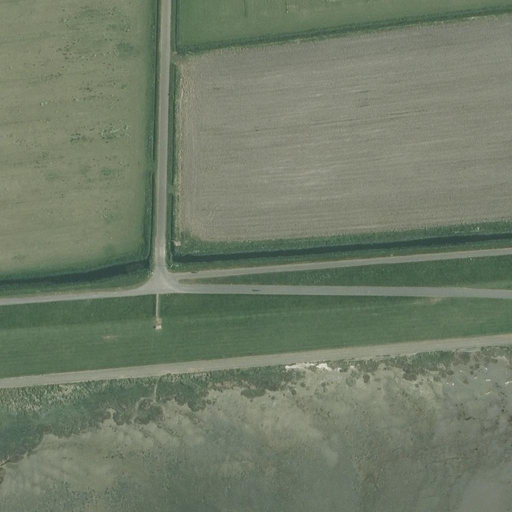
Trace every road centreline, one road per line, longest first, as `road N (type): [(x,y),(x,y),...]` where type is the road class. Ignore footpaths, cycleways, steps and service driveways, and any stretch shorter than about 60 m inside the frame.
road 1 (unclassified): [(511,295),(157,290)]
road 2 (unclassified): [(157,290),(166,0)]
road 3 (unclassified): [(0,301),(157,290)]
